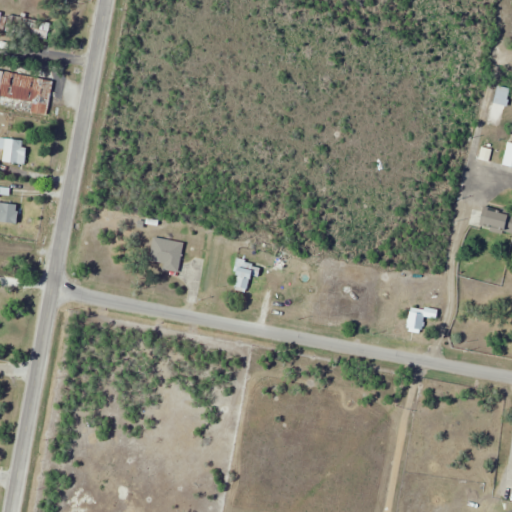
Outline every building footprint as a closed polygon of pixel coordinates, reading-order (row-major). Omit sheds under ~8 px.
[(23,162),(24,139),(3,139),(2,162),(23,162)] [(503,166),(511,166),(511,147),(505,147),(503,166)] [(0,221),(19,222),(19,203),(0,202),(0,221)] [(486,228),(511,234),(511,213),(491,209),(486,228)] [(185,242),(155,237),(151,261),(166,263),(165,270),(180,272),(185,242)] [(255,278),(259,279),(263,266),(241,259),(232,288),(250,293),(255,278)] [(408,329),(423,333),(427,317),(437,320),(439,312),(414,305),(408,329)]
